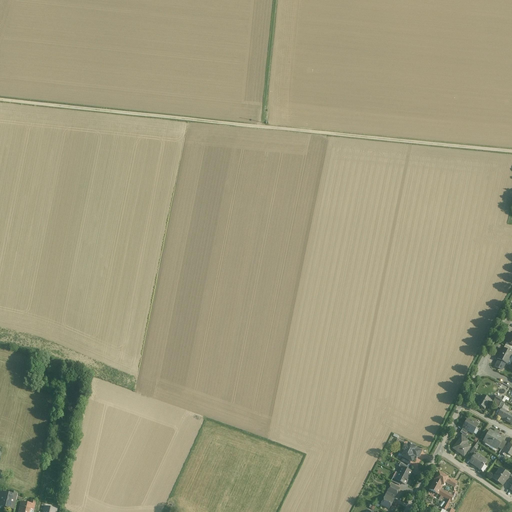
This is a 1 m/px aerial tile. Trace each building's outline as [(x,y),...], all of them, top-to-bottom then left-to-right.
[(503,349),(497,359),(498,360),(505,364),(506,364),(511,353),(509,352),(503,349)] [(505,364),(498,360),(495,367),(502,370),(505,364)] [(492,401),(483,396),(479,402),(479,401),(477,405),(484,409),(487,404),(489,405),(492,401)] [(511,414),(502,409),(502,408),(501,409),(497,416),(511,424),(511,414)] [(468,419),(462,428),(468,432),(472,434),(477,425),(468,419)] [(468,432),(462,428),(460,433),(462,434),(465,436),(468,432)] [(485,430),(480,438),(484,440),(489,432),(485,430)] [(484,440),(484,441),(490,445),(496,435),(490,431),(484,440)] [(496,435),(490,445),(497,449),(498,448),(502,440),(503,439),(496,435)] [(466,441),(461,438),(453,449),(464,456),(470,448),(464,444),(466,441)] [(502,440),(498,448),(502,450),(503,449),(506,442),(502,440)] [(421,451),(411,446),(412,446),(410,445),(408,445),(407,448),(405,447),(403,450),(405,451),(404,454),(405,454),(403,458),(411,462),(413,458),(413,457),(414,455),(418,457),(421,451)] [(486,462),(475,454),(470,462),(481,470),(480,469),(483,466),(484,465),(486,462)] [(407,470),(402,468),(399,474),(408,479),(411,473),(407,470)] [(509,476),(500,469),(496,474),(497,475),(494,480),(503,486),(509,476)] [(441,474),(439,473),(434,481),(443,486),(444,486),(446,482),(451,485),(453,481),(448,478),(444,476),(445,475),(442,473),(441,474)] [(408,479),(399,474),(396,480),(400,483),(405,485),(408,479)] [(443,486),(434,481),(433,482),(429,490),(438,495),(438,494),(441,496),(443,491),(441,490),(443,486)] [(399,489),(391,485),(387,492),(395,496),(395,497),(399,489)] [(13,496),(12,500),(16,501),(18,494),(10,491),(9,495),(13,496)] [(455,497),(443,491),(441,496),(440,497),(444,499),(452,503),(455,497)] [(9,495),(1,493),(1,496),(1,499),(0,499),(0,506),(2,507),(3,506),(10,508),(12,500),(13,496),(9,495)] [(392,502),(384,498),(381,505),(389,509),(393,502),(392,502)] [(30,505),(21,503),(19,511),(29,511),(30,510),(31,505),(30,505)]
